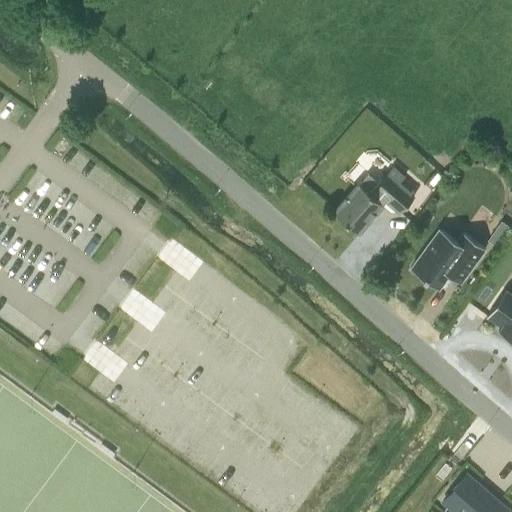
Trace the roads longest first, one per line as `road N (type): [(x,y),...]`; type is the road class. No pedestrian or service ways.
road 1 (unclassified): [(511,425),(7,0)]
road 2 (track): [(315,511),(152,390),(147,377),(153,349),(252,206)]
